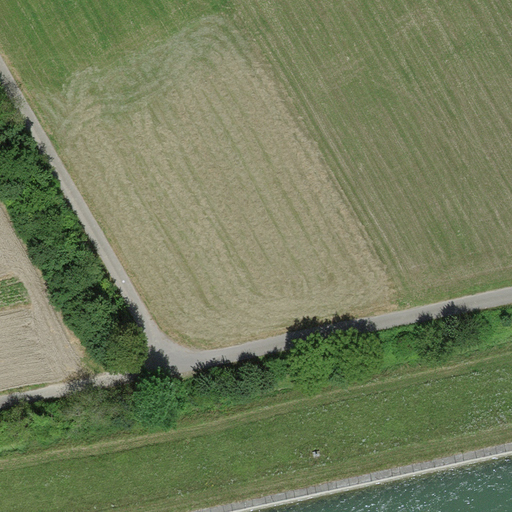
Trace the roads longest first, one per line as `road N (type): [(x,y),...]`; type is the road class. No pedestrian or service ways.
road 1 (track): [(0,73),(160,352),(183,358),(511,288)]
road 2 (track): [(183,358),(0,401)]
